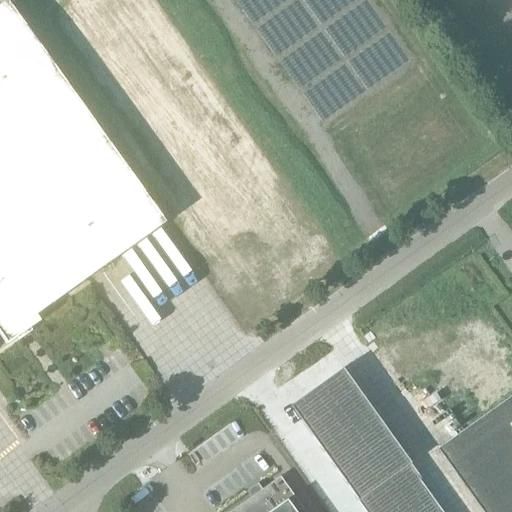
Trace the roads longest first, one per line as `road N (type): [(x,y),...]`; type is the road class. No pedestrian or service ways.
road 1 (unclassified): [(56,511),(511,175)]
road 2 (unknown): [(333,307),(477,511)]
